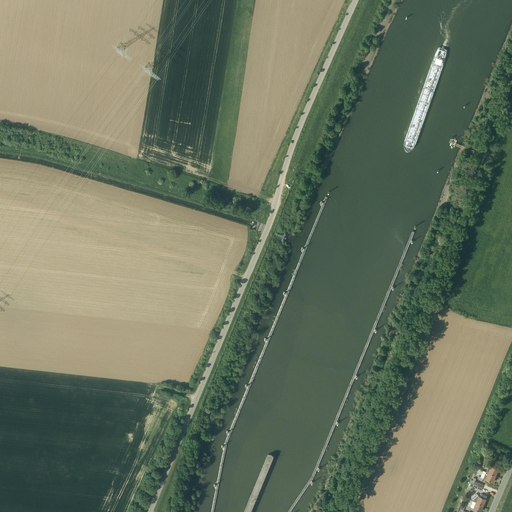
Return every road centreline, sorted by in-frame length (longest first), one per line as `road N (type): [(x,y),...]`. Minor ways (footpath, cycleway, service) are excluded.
road 1 (residential): [(149,511),(355,0)]
road 2 (track): [(341,511),(511,96)]
